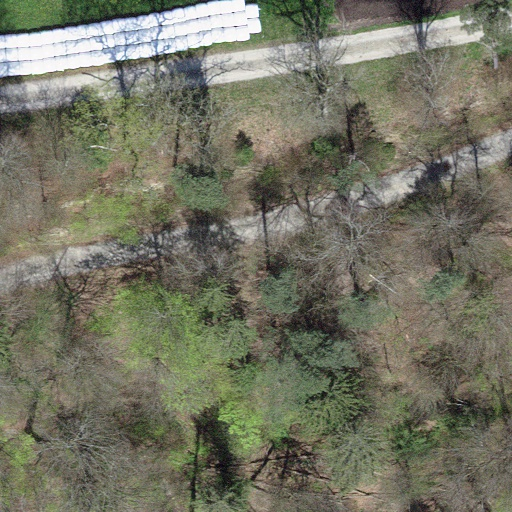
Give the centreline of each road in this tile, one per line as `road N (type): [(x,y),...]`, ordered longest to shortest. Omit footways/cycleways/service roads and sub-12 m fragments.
road 1 (track): [(0,281),(321,215),(511,138)]
road 2 (track): [(511,18),(0,101)]
